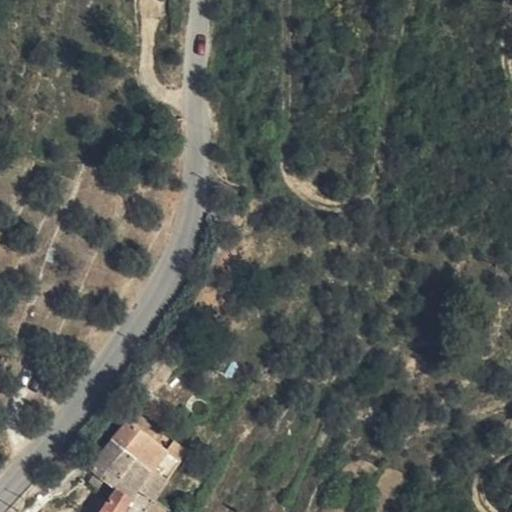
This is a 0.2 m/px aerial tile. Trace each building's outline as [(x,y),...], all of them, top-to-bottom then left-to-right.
[(163,102),(161,136),(182,136),(182,103),(163,102)] [(121,427),(108,447),(127,460),(147,473),(151,468),(157,473),(173,447),(161,439),(156,446),(141,436),(147,425),(136,417),(132,423),(121,427)] [(108,447),(87,474),(91,476),(101,484),(109,489),(127,460),(108,447)] [(109,489),(113,492),(129,502),(136,492),(147,473),(127,460),(109,489)] [(151,500),(166,478),(157,473),(151,468),(147,473),(136,492),(151,500)] [(101,484),(91,476),(83,487),(94,494),(101,484)] [(113,492),(101,511),(123,511),(129,502),(113,492)]
